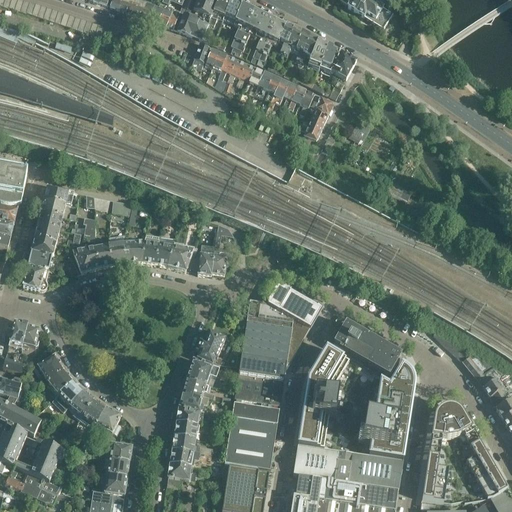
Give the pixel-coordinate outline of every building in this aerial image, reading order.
[(5,0),(3,7),(9,9),(12,0),(5,0)] [(12,0),(9,9),(15,11),(19,0),(18,0),(12,0)] [(15,11),(21,13),(25,2),(19,0),(15,11)] [(112,0),(110,9),(118,12),(122,0),(112,0)] [(122,0),(118,12),(126,15),(130,0),(122,0)] [(130,0),(126,15),(133,17),(138,3),(135,2),(135,0),(130,0)] [(138,3),(133,17),(141,20),(147,0),(143,0),(142,4),(138,3)] [(147,0),(141,20),(149,23),(149,22),(154,9),(149,7),(151,0),(147,0)] [(170,0),(168,8),(174,10),(177,3),(183,6),(184,3),(185,0),(170,0)] [(193,13),(198,0),(185,0),(182,9),(193,13)] [(198,0),(193,13),(196,14),(195,17),(209,24),(213,15),(219,0),(198,0)] [(231,0),(219,0),(213,15),(209,24),(208,26),(214,28),(217,21),(222,23),(224,20),(231,0)] [(224,20),(222,23),(221,25),(223,26),(225,21),(227,22),(227,23),(234,26),(235,24),(236,22),(243,5),(231,0),(224,20)] [(347,9),(356,14),(364,0),(341,0),(342,0),(340,3),(348,8),(347,9)] [(376,0),(364,0),(356,14),(364,20),(364,19),(383,31),(392,16),(383,11),(384,10),(375,4),(377,0),(376,0)] [(21,13),(27,15),(31,4),(25,2),(21,13)] [(156,3),(154,9),(149,22),(158,26),(163,12),(165,7),(156,3)] [(27,15),(33,17),(36,6),(31,4),(27,15)] [(236,22),(235,24),(234,26),(234,28),(239,30),(231,49),(233,50),(231,53),(236,55),(253,10),(243,5),(236,22)] [(33,17),(38,19),(42,7),(36,6),(33,17)] [(38,19),(44,21),(48,9),(42,7),(38,19)] [(163,12),(158,26),(166,29),(171,15),(172,10),(165,7),(163,12)] [(44,21),(50,23),(54,11),(48,9),(44,21)] [(171,15),(166,29),(173,31),(173,30),(174,31),(179,18),(178,18),(180,13),(172,10),(171,15)] [(264,16),(253,10),(236,55),(235,56),(239,57),(243,54),(250,36),(255,38),(256,35),(264,16)] [(50,23),(55,24),(59,13),(54,11),(50,23)] [(55,24),(61,26),(65,15),(59,13),(55,24)] [(61,26),(67,28),(70,17),(65,15),(61,26)] [(184,16),(177,32),(178,32),(177,33),(189,38),(190,37),(202,42),(203,41),(204,37),(208,26),(197,22),(197,21),(184,16)] [(264,16),(256,35),(255,38),(260,41),(251,64),(256,66),(267,40),(275,21),(264,16)] [(72,30),(76,18),(70,17),(67,28),(72,30)] [(78,32),(82,20),(76,18),(72,30),(78,32)] [(84,33),(87,22),(82,20),(78,32),(84,33)] [(275,21),(267,40),(256,66),(263,69),(272,46),(277,49),(279,43),(286,27),(275,21)] [(89,35),(93,24),(87,22),(84,33),(89,35)] [(95,37),(99,26),(93,24),(89,35),(95,37)] [(101,39),(105,28),(99,26),(95,37),(101,39)] [(286,26),(286,27),(277,49),(275,54),(283,57),(287,47),(294,30),(286,26)] [(287,47),(283,57),(282,58),(287,60),(290,53),(294,55),(295,52),(302,35),(294,30),(287,47)] [(302,35),(295,52),(294,55),(297,57),(295,64),(299,66),(303,56),(309,39),(302,35)] [(309,39),(303,56),(299,66),(303,68),(305,64),(309,65),(318,43),(309,39)] [(225,48),(215,43),(213,48),(223,53),(225,48)] [(309,65),(308,68),(318,73),(328,49),(318,43),(309,65)] [(89,53),(66,45),(62,57),(85,65),(89,53)] [(192,67),(192,68),(201,72),(204,65),(210,50),(200,46),(195,61),(192,67)] [(328,49),(318,73),(319,73),(319,72),(330,76),(331,75),(339,55),(328,49)] [(210,50),(201,72),(204,73),(205,68),(213,71),(219,54),(210,50)] [(228,58),(219,54),(213,71),(212,74),(215,75),(217,69),(222,71),(227,59),(228,58)] [(345,64),(348,59),(339,54),(339,55),(331,75),(330,76),(329,80),(335,84),(333,88),(334,89),(340,78),(340,77),(343,71),(342,70),(345,64)] [(222,72),(218,82),(217,83),(226,87),(227,84),(223,81),(226,74),(230,76),(237,61),(228,57),(228,58),(227,59),(222,72)] [(346,83),(356,64),(348,59),(345,64),(342,70),(343,71),(340,77),(340,78),(334,89),(331,95),(338,98),(346,83)] [(231,76),(227,84),(227,85),(231,87),(235,78),(240,80),(246,65),(237,61),(230,76),(231,76)] [(246,65),(240,80),(236,88),(241,90),(244,84),(243,84),(244,82),(248,84),(255,69),(246,65)] [(255,69),(248,84),(249,84),(244,93),(249,96),(251,92),(255,94),(264,73),(255,69)] [(0,95),(112,129),(114,119),(0,71),(0,95)] [(264,73),(255,94),(253,98),(259,100),(264,91),(266,92),(273,77),(264,73)] [(270,94),(266,103),(270,104),(281,81),(273,77),(266,92),(270,94)] [(311,91),(313,85),(303,80),(300,86),(311,91)] [(281,81),(270,104),(275,106),(279,98),(282,100),(289,84),(281,81)] [(289,84),(282,100),(287,101),(283,109),(288,111),(297,88),(289,84)] [(231,87),(227,85),(223,93),(227,95),(231,87)] [(322,96),(324,91),(325,90),(313,85),(311,91),(322,96)] [(297,88),(288,111),(292,113),(296,106),(299,107),(306,92),(297,88)] [(306,92),(299,107),(303,109),(300,116),(304,118),(305,117),(307,114),(309,109),(315,96),(306,92)] [(309,109),(316,112),(329,117),(335,105),(320,99),(315,96),(309,109)] [(265,118),(268,112),(262,109),(260,115),(265,118)] [(314,117),(312,121),(325,127),(329,117),(316,112),(309,109),(307,114),(314,117)] [(308,129),(321,135),(325,127),(312,121),(310,125),(304,123),(302,127),(308,129)] [(359,125),(352,136),(360,141),(363,143),(370,131),(359,125)] [(308,129),(302,127),(298,136),(304,139),(303,139),(317,144),(321,135),(308,129)] [(323,150),(317,147),(313,157),(318,160),(319,159),(322,154),(323,150)] [(322,154),(319,159),(326,162),(330,157),(322,154)] [(0,206),(2,207),(7,208),(13,208),(18,207),(21,206),(27,176),(0,170),(0,206)] [(412,196),(389,184),(385,192),(408,204),(412,196)] [(47,191),(44,204),(66,207),(68,207),(70,208),(73,198),(74,196),(47,191)] [(87,201),(86,201),(86,210),(94,210),(94,199),(88,199),(87,201)] [(107,202),(94,199),(94,210),(94,211),(108,214),(109,202),(107,202)] [(130,218),(132,207),(132,206),(114,203),(112,215),(130,218)] [(44,204),(41,216),(63,220),(64,216),(66,217),(68,207),(66,207),(44,204)] [(0,208),(0,223),(14,226),(18,212),(0,208)] [(41,216),(37,229),(60,232),(63,220),(41,216)] [(94,222),(84,220),(83,226),(85,227),(83,242),(94,244),(94,222)] [(0,237),(11,239),(14,226),(0,223),(0,237)] [(228,231),(219,227),(215,248),(219,248),(221,237),(233,239),(228,231)] [(37,229),(34,241),(56,245),(60,232),(37,229)] [(145,246),(143,266),(155,268),(159,250),(160,247),(161,242),(150,240),(151,234),(147,233),(144,245),(145,245),(145,246)] [(74,236),(72,249),(79,249),(80,237),(74,236)] [(0,249),(8,250),(11,239),(0,237),(0,249)] [(109,244),(109,248),(111,268),(123,266),(124,267),(124,247),(124,246),(126,239),(109,241),(109,242),(109,244)] [(174,249),(167,269),(186,274),(186,272),(187,272),(194,253),(193,253),(197,241),(194,240),(191,248),(174,245),(173,249),(174,249)] [(34,241),(31,254),(49,258),(52,258),(53,258),(56,245),(34,241)] [(95,244),(95,250),(99,271),(111,268),(109,248),(109,244),(109,242),(108,242),(101,243),(101,242),(100,241),(99,241),(98,241),(97,242),(97,243),(95,244)] [(124,247),(124,267),(143,267),(143,266),(145,246),(145,245),(144,245),(143,245),(143,241),(134,242),(134,245),(124,246),(124,247)] [(159,250),(155,268),(167,269),(174,249),(173,249),(175,244),(161,242),(160,247),(159,250)] [(72,255),(79,274),(81,274),(81,276),(99,271),(95,250),(94,247),(84,250),(85,252),(72,255)] [(31,254),(28,269),(45,273),(45,272),(49,273),(52,258),(49,258),(31,254)] [(214,259),(211,277),(224,279),(226,269),(227,268),(228,263),(227,261),(227,257),(214,255),(214,259)] [(200,257),(197,274),(198,275),(198,278),(211,280),(211,277),(214,259),(200,257)] [(72,277),(73,279),(79,277),(78,275),(74,265),(67,267),(72,277)] [(45,273),(28,269),(22,289),(40,293),(42,294),(44,294),(46,292),(47,291),(47,289),(48,288),(47,286),(46,284),(48,275),(49,275),(50,272),(49,273),(45,272),(45,273)] [(279,284),(267,305),(279,312),(293,320),(310,330),(322,309),(314,304),(313,305),(291,292),(290,292),(291,291),(279,284)] [(250,303),(241,358),(235,401),(262,406),(261,410),(234,406),(225,466),(269,472),(277,429),(286,366),(289,366),(310,330),(293,320),(292,324),(266,321),(266,317),(259,314),(261,304),(250,303)] [(402,334),(427,344),(431,334),(406,323),(402,334)] [(14,324),(10,344),(12,344),(12,345),(23,348),(27,329),(27,326),(14,324)] [(345,325),(333,346),(361,362),(360,365),(362,366),(362,367),(377,376),(379,372),(391,379),(399,365),(396,364),(400,358),(397,356),(397,355),(345,325)] [(27,329),(23,348),(33,350),(35,350),(40,332),(27,329)] [(197,352),(196,354),(199,355),(196,363),(212,368),(213,366),(215,361),(217,362),(218,361),(224,344),(225,341),(208,333),(208,334),(208,335),(204,345),(200,343),(200,344),(197,351),(196,352),(197,352)] [(434,335),(433,338),(461,363),(468,354),(434,335)] [(298,448),(402,463),(404,450),(408,429),(414,389),(414,387),(414,385),(414,384),(414,382),(413,380),(413,379),(412,377),(411,376),(410,374),(409,373),(408,372),(407,371),(406,370),(404,369),(402,367),(389,388),(380,383),(348,364),(326,351),(308,381),(306,394),(305,403),(298,448)] [(468,360),(462,365),(465,368),(476,382),(494,369),(493,368),(470,355),(468,360)] [(7,356),(5,362),(13,364),(13,358),(14,358),(7,356)] [(5,362),(3,372),(12,374),(16,375),(22,376),(22,368),(22,366),(22,357),(14,357),(14,358),(13,358),(13,364),(5,362)] [(55,358),(38,369),(33,371),(40,382),(44,379),(47,385),(64,373),(61,368),(55,358)] [(186,381),(206,388),(208,389),(213,390),(220,367),(213,366),(212,368),(196,363),(195,362),(193,361),(193,362),(190,370),(189,374),(187,381),(186,381)] [(30,371),(37,367),(34,363),(28,367),(30,371)] [(494,369),(476,382),(489,401),(503,391),(504,391),(498,381),(504,377),(494,369)] [(64,373),(47,385),(46,386),(57,399),(58,398),(73,384),(64,373)] [(0,382),(0,383),(0,398),(18,403),(22,388),(21,387),(20,383),(15,381),(9,384),(0,382)] [(186,382),(183,396),(202,401),(213,403),(214,397),(206,394),(208,389),(206,388),(186,381),(186,382)] [(73,384),(58,398),(55,401),(62,408),(60,410),(65,414),(68,411),(69,409),(70,409),(83,394),(73,384)] [(503,391),(489,401),(499,417),(502,422),(511,416),(511,401),(510,402),(503,391)] [(83,394),(70,409),(69,409),(68,411),(74,416),(73,417),(79,423),(82,419),(94,403),(83,394)] [(179,409),(179,410),(199,414),(209,416),(213,403),(202,401),(183,396),(182,396),(179,409)] [(0,421),(33,439),(41,424),(17,412),(20,405),(18,403),(9,401),(7,406),(0,402),(0,421)] [(94,403),(82,419),(79,423),(87,428),(88,426),(94,430),(95,428),(106,410),(105,410),(94,403)] [(506,494),(471,432),(468,428),(463,418),(462,417),(461,416),(460,414),(459,413),(458,413),(457,412),(456,411),(454,411),(453,410),(451,410),(450,410),(449,409),(447,410),(446,410),(444,410),(443,411),(442,411),(440,412),(439,413),(438,414),(437,415),(436,416),(435,417),(435,418),(434,419),(434,421),(433,422),(433,424),(421,503),(450,507),(463,505),(464,506),(490,503),(506,494)] [(106,410),(95,428),(112,437),(112,436),(117,438),(121,429),(117,427),(121,418),(106,410)] [(178,411),(176,425),(198,428),(201,428),(204,415),(199,414),(179,410),(179,411),(178,411)] [(511,416),(502,422),(511,438),(511,437),(511,438),(511,437),(511,416)] [(21,494),(53,507),(56,501),(59,496),(62,491),(49,485),(58,464),(61,465),(65,455),(62,454),(43,446),(32,473),(15,466),(27,439),(12,431),(9,440),(3,437),(7,429),(0,424),(0,465),(6,468),(13,471),(18,473),(28,477),(25,485),(21,494)] [(177,425),(175,439),(196,442),(198,428),(176,425),(177,425)] [(94,435),(90,442),(95,444),(98,437),(94,435)] [(44,445),(50,447),(53,441),(47,438),(44,445)] [(172,452),(194,456),(212,458),(213,452),(199,450),(198,448),(197,447),(198,442),(196,442),(175,439),(174,439),(172,452)] [(105,461),(109,462),(130,465),(132,450),(116,447),(117,445),(114,444),(108,443),(107,450),(109,450),(108,454),(106,454),(105,461)] [(78,457),(80,453),(64,446),(59,452),(77,459),(78,457)] [(402,463),(298,448),(293,477),(298,478),(322,481),(368,488),(398,493),(402,463)] [(172,452),(170,466),(192,470),(193,470),(194,464),(210,467),(212,458),(194,456),(172,452)] [(105,476),(107,477),(127,480),(127,479),(129,465),(130,465),(109,462),(105,461),(104,471),(105,471),(105,476)] [(170,466),(168,480),(170,481),(170,482),(182,483),(189,484),(195,485),(197,476),(191,475),(192,470),(170,466)] [(263,511),(269,475),(228,469),(227,479),(221,511),(263,511)] [(5,487),(21,494),(25,485),(15,480),(18,473),(13,471),(10,478),(9,478),(5,487)] [(102,495),(104,495),(104,496),(125,499),(127,480),(107,477),(105,476),(102,476),(101,484),(103,485),(102,495)] [(394,511),(398,493),(322,481),(298,478),(295,498),(309,500),(308,507),(318,508),(317,511),(394,511)] [(181,485),(168,483),(167,490),(180,491),(181,485)] [(216,494),(217,488),(215,488),(209,487),(202,486),(200,497),(215,500),(216,494)] [(92,498),(90,511),(122,511),(125,499),(104,496),(104,495),(102,495),(89,493),(89,498),(92,498)] [(511,511),(511,503),(506,494),(490,503),(494,511),(511,511)] [(316,511),(317,510),(307,508),(308,500),(295,498),(293,498),(294,499),(291,511),(316,511)]
